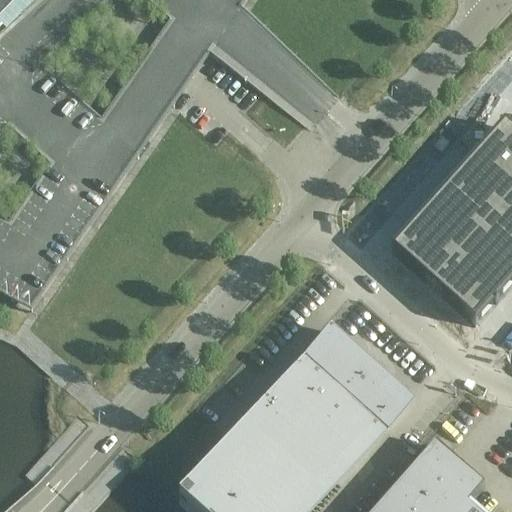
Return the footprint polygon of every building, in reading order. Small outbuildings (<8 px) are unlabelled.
[(0,0),(0,29),(2,27),(11,18),(21,8),(29,0),(0,0)] [(0,301),(26,316),(37,324),(181,120),(200,92),(235,39),(252,14),(261,0),(29,0),(21,8),(11,18),(2,27),(0,29),(0,301)] [(511,93),(383,243),(483,328),(511,294),(511,93)] [(308,511),(407,402),(331,334),(179,503),(188,511),(308,511)] [(435,449),(379,511),(474,511),(470,507),(484,491),(435,449)]
